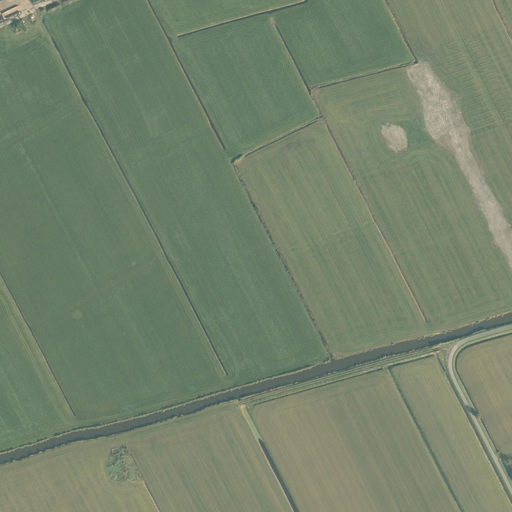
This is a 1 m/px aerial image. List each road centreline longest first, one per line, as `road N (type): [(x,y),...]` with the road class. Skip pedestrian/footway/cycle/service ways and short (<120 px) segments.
road 1 (track): [(451,352),(438,349),(0,470)]
road 2 (unclassified): [(511,492),(449,365),(462,341),(511,327)]
